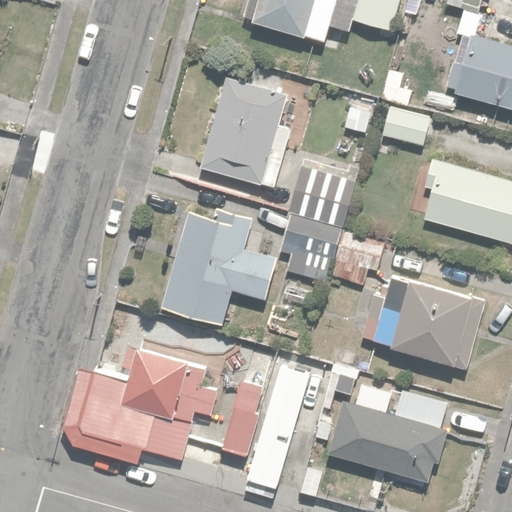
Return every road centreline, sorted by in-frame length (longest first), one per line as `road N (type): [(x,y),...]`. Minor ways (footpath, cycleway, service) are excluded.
road 1 (residential): [(0,463),(131,0)]
road 2 (residential): [(139,511),(0,473)]
